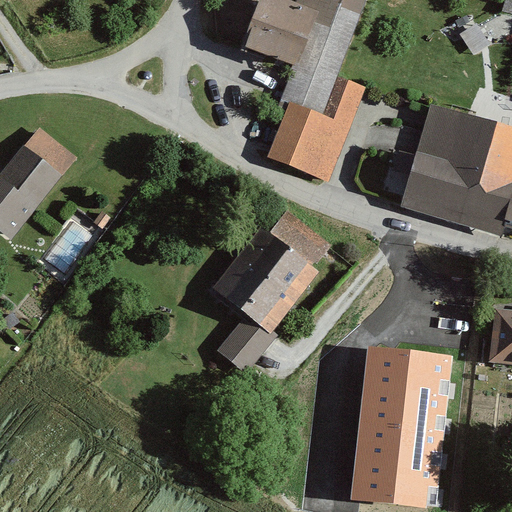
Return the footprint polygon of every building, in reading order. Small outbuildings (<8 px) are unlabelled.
[(295,64),(281,99),(289,102),(322,114),(336,76),(364,0),(261,0),(244,46),(295,64)] [(362,85),(336,76),(322,114),(289,102),(268,158),(326,180),(362,85)] [(511,135),(432,112),(404,204),(511,236),(511,135)] [(0,171),(0,239),(7,244),(76,154),(37,124),(0,171)] [(325,244),(284,215),(266,240),(257,233),(214,291),(242,311),(216,347),(244,368),(314,272),(307,268),(325,244)] [(511,310),(491,308),(485,364),(511,367),(511,310)] [(373,348),(357,501),(432,509),(448,356),(373,348)]
